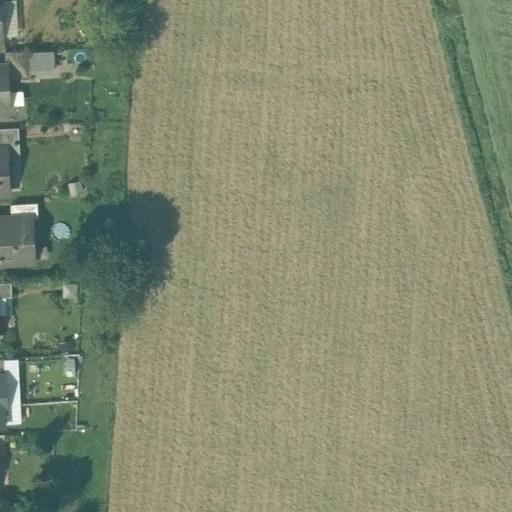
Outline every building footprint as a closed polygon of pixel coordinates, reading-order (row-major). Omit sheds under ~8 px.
[(19,32),(17,0),(6,0),(8,33),(19,32)] [(54,69),(54,48),(31,48),(31,69),(54,69)] [(29,49),(5,51),(6,63),(8,63),(9,78),(30,77),(29,49)] [(6,63),(0,63),(0,105),(10,105),(9,78),(8,63),(6,63)] [(18,127),(0,128),(0,141),(18,140),(18,127)] [(0,191),(2,191),(1,178),(8,178),(7,158),(19,157),(18,140),(0,141),(0,191)] [(37,202),(10,203),(11,216),(38,214),(37,202)] [(11,219),(0,220),(0,261),(3,262),(3,257),(13,256),(14,261),(36,260),(33,217),(38,216),(38,214),(11,216),(11,219)] [(0,266),(14,265),(14,261),(13,256),(3,257),(3,262),(0,261),(0,266)] [(11,281),(0,281),(0,296),(12,296),(11,281)]
